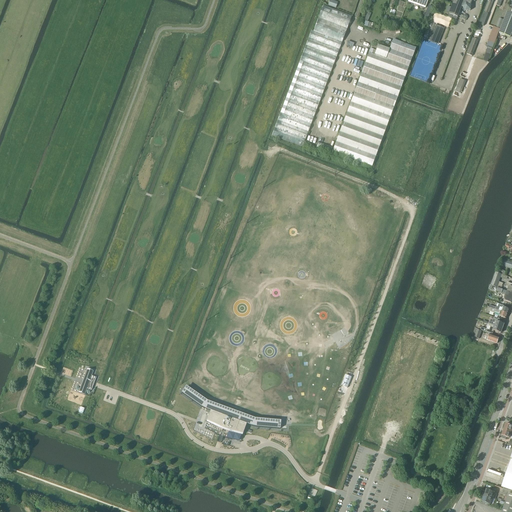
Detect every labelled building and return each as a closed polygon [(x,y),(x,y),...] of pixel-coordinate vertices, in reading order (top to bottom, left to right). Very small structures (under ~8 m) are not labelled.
[(330,0),(328,6),(335,9),(337,3),(330,0)] [(465,0),(465,1),(463,0),(454,0),(449,14),(458,17),(461,7),(462,7),(465,12),(470,11),(471,5),(472,1),(475,2),(475,0),(465,0)] [(488,0),(488,2),(480,25),(483,26),(487,14),(489,14),(493,0),(488,0)] [(313,32),(311,31),(272,136),(303,147),(341,42),(351,17),(323,6),(313,32)] [(511,10),(508,9),(499,34),(511,38),(511,34),(511,10)] [(373,24),(369,22),(368,22),(370,16),(366,14),(364,21),(365,21),(363,26),(371,29),(373,24)] [(495,28),(494,27),(487,46),(492,48),(494,44),(504,20),(499,18),(495,28)] [(437,23),(430,21),(424,38),(426,39),(429,33),(433,34),(437,23)] [(473,39),(467,55),(472,57),(478,41),(473,39)] [(374,50),(370,48),(332,152),(372,166),(415,48),(393,40),(389,50),(378,45),(375,51),(374,50)] [(460,80),(457,88),(455,92),(461,94),(466,82),(460,80)] [(316,148),(330,154),(332,147),(318,142),(316,148)] [(511,268),(511,262),(503,260),(501,266),(511,269),(511,268)] [(495,272),(495,273),(490,286),(501,289),(503,284),(499,282),(500,278),(506,280),(508,277),(505,276),(497,273),(495,272)] [(492,292),(494,292),(495,291),(501,294),(503,290),(501,289),(490,286),(490,285),(488,289),(492,291),(492,292)] [(496,308),(490,306),(489,307),(508,314),(509,310),(504,308),(505,307),(498,304),(496,307),(496,308)] [(495,313),(500,315),(499,316),(506,319),(508,314),(489,307),(487,307),(486,311),(494,314),(495,313)] [(483,322),(488,324),(492,325),(502,329),(504,324),(498,323),(500,319),(494,317),(493,320),(492,320),(492,322),(489,322),(484,320),(483,322)] [(488,324),(488,326),(485,332),(488,333),(492,335),(492,334),(492,335),(494,331),(501,333),(502,329),(492,325),(488,324)] [(487,337),(486,339),(497,343),(499,338),(492,336),(492,335),(488,333),(488,335),(486,334),(485,337),(487,337)] [(87,368),(78,392),(85,395),(87,388),(91,389),(96,377),(92,375),(93,371),(87,368)] [(345,375),(341,386),(347,388),(351,378),(345,375)] [(185,386),(181,392),(203,408),(211,411),(210,413),(205,428),(215,433),(219,435),(220,435),(224,437),(239,441),(245,423),(254,426),(280,429),(280,426),(280,421),(254,418),(206,401),(185,386)] [(503,430),(511,433),(511,430),(511,426),(506,424),(503,430)] [(501,436),(502,436),(501,438),(506,440),(507,437),(509,438),(511,433),(503,430),(501,436)] [(511,462),(510,462),(504,481),(501,490),(502,490),(511,493),(511,462)] [(495,493),(486,490),(484,496),(495,500),(496,496),(494,495),(495,493)] [(495,500),(484,496),(482,502),(490,505),(491,503),(493,504),(495,500)] [(503,508),(501,511),(511,511),(511,497),(508,496),(505,503),(503,508)]
